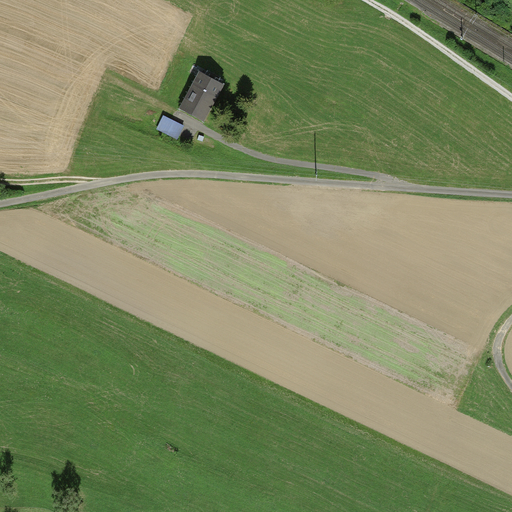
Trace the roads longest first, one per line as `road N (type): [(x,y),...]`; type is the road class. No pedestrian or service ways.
road 1 (track): [(511,194),(199,174),(104,183)]
road 2 (track): [(361,0),(511,97)]
